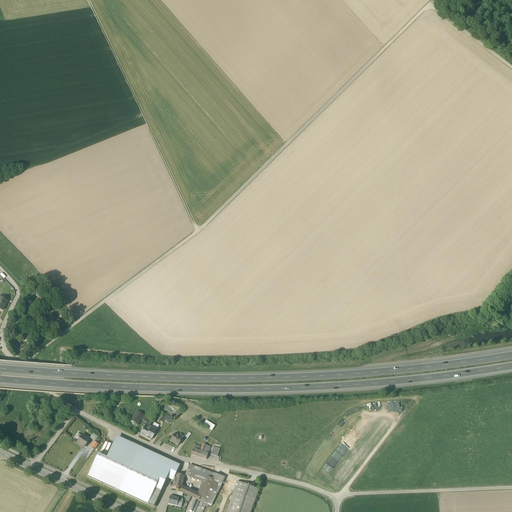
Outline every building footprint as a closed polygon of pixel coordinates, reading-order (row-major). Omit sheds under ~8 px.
[(11,343),(17,351),(20,349),(14,342),(18,340),(17,338),(11,343)] [(371,404),(360,406),(361,412),(373,410),(371,404)] [(131,421),(137,424),(141,419),(143,415),(137,412),(131,421)] [(165,419),(170,423),(173,420),(165,413),(162,417),(164,419),(164,418),(165,419)] [(215,426),(206,421),(203,426),(211,431),(215,426)] [(140,434),(151,440),(157,428),(152,425),(150,429),(147,427),(145,426),(143,428),(140,434)] [(170,441),(178,446),(180,442),(181,442),(182,440),(181,440),(183,438),(179,435),(179,436),(174,434),(170,441)] [(77,443),(84,448),(89,439),(82,435),(77,443)] [(116,436),(114,442),(171,468),(167,478),(172,481),(176,474),(180,465),(116,436)] [(90,447),(94,450),(98,444),(94,441),(90,447)] [(171,468),(114,442),(106,458),(98,454),(87,476),(148,504),(155,488),(161,491),(167,478),(171,468)] [(200,451),(203,452),(205,450),(208,452),(210,447),(206,446),(203,444),(200,451)] [(191,455),(206,460),(208,454),(203,452),(200,451),(199,451),(200,447),(194,445),(193,449),(191,455)] [(211,455),(217,457),(220,449),(213,447),(211,455)] [(344,468),(350,472),(361,458),(354,454),(344,468)] [(188,477),(203,482),(208,471),(190,465),(188,467),(186,473),(188,477)] [(342,468),(338,477),(342,479),(343,476),(347,477),(349,471),(342,468)] [(195,499),(201,501),(208,505),(211,506),(216,496),(225,477),(208,471),(203,482),(197,494),(195,499)] [(173,486),(181,488),(182,487),(184,476),(176,474),(173,486)] [(226,511),(250,511),(259,489),(237,482),(230,502),(226,511)] [(180,492),(183,493),(188,495),(191,497),(195,499),(197,494),(193,492),(182,487),(181,488),(179,491),(180,491),(180,492)] [(154,507),(157,499),(158,497),(161,491),(155,488),(148,504),(154,507)] [(168,504),(176,506),(178,499),(178,498),(170,496),(168,504)] [(207,508),(208,505),(201,501),(195,511),(202,511),(205,506),(207,508)]
